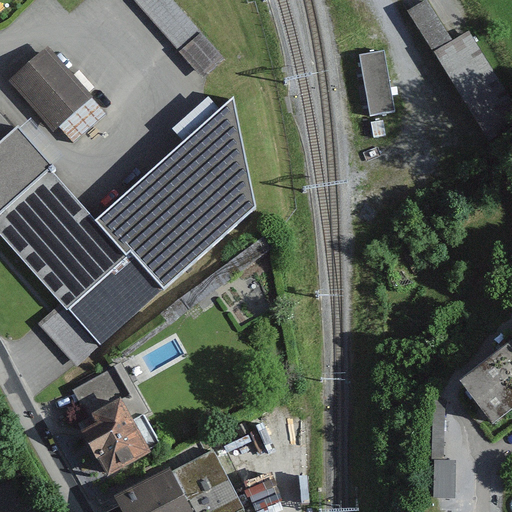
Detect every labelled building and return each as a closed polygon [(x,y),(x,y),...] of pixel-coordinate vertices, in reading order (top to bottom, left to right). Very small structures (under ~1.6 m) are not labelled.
[(220,60),(163,0),(126,0),(201,78),(220,60)] [(428,0),(425,0),(408,11),(494,147),(511,135),(511,86),(474,27),(454,40),(428,0)] [(393,111),(383,51),(361,54),(370,115),(393,111)] [(49,53),(9,89),(50,135),(90,99),(49,53)] [(127,254),(67,308),(101,344),(257,205),(233,95),(214,104),(95,218),(127,254)] [(0,117),(0,144),(14,132),(0,117)] [(0,144),(0,217),(50,175),(14,132),(0,144)] [(50,175),(0,217),(0,239),(67,308),(127,254),(95,218),(50,175)] [(511,335),(451,381),(484,424),(511,402),(511,335)] [(447,430),(447,396),(435,395),(435,430),(447,430)] [(92,430),(80,436),(101,475),(145,450),(118,400),(85,418),(92,430)] [(243,511),(212,448),(109,498),(115,511),(243,511)] [(433,491),(456,494),(461,458),(438,455),(433,491)] [(307,511),(305,495),(281,511),(307,511)]
